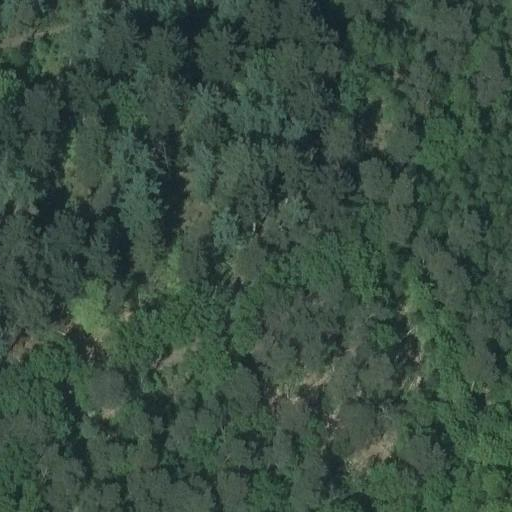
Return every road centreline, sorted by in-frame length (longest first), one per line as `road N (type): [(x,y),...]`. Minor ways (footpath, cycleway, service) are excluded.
road 1 (track): [(360,282),(0,423)]
road 2 (track): [(360,282),(330,152),(312,0)]
road 3 (track): [(0,49),(177,0)]
road 4 (track): [(406,271),(466,429)]
